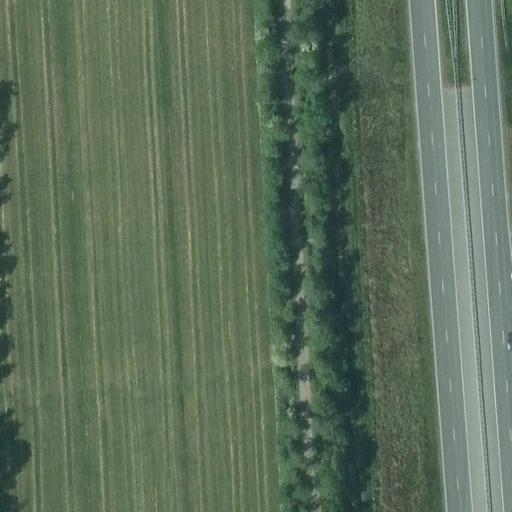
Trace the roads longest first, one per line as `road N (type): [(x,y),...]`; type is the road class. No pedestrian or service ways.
road 1 (trunk): [(421,0),(459,511)]
road 2 (track): [(308,511),(280,0)]
road 3 (trunk): [(511,457),(478,0)]
